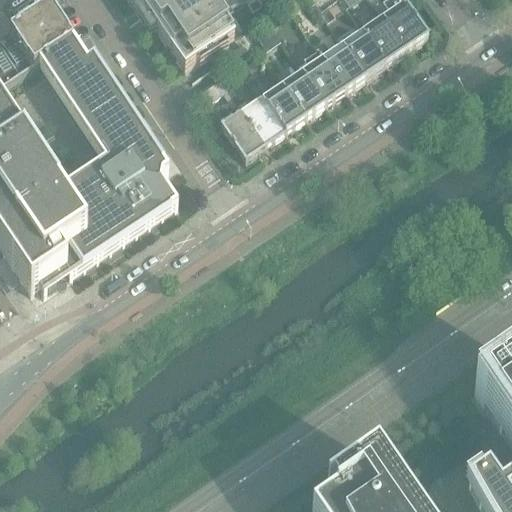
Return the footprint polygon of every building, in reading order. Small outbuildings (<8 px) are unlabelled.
[(19,0),(2,12),(15,31),(46,10),(47,9),(45,7),(45,6),(40,0),(19,0)] [(221,0),(132,0),(184,77),(233,44),(219,23),(231,15),(221,0)] [(332,8),(327,0),(317,7),(323,14),(332,8)] [(348,12),(363,1),(365,0),(364,0),(343,0),(341,2),(348,12)] [(402,10),(394,0),(393,0),(380,10),(373,0),(364,0),(365,0),(363,1),(380,25),(404,61),(427,46),(402,10)] [(256,3),(247,9),(252,16),(260,10),(256,3)] [(52,19),(48,13),(32,24),(0,45),(0,99),(40,73),(39,72),(72,49),(68,43),(69,42),(67,39),(67,40),(55,22),(55,21),(53,19),(52,19)] [(278,29),(270,18),(261,24),(269,36),(278,29)] [(271,39),(269,36),(261,24),(254,29),(264,44),(271,39)] [(404,61),(380,25),(360,38),(384,75),(404,61)] [(384,75),(360,38),(339,52),(363,88),(384,75)] [(56,204),(0,118),(0,255),(30,301),(38,295),(41,300),(41,301),(43,304),(46,302),(45,300),(57,293),(58,294),(60,295),(63,294),(65,292),(66,290),(65,287),(68,285),(69,287),(176,215),(171,209),(172,208),(160,191),(162,183),(167,179),(161,171),(161,172),(92,68),(86,71),(72,49),(39,72),(40,73),(45,80),(53,93),(105,171),(56,204)] [(363,88),(339,52),(319,66),(343,102),(363,88)] [(343,102),(319,66),(314,59),(305,64),(308,68),(296,76),(298,80),(323,115),(343,102)] [(253,78),(245,66),(236,72),(244,84),(253,78)] [(237,111),(226,95),(233,90),(226,79),(215,86),(224,99),(233,113),(237,111)] [(323,115),(298,80),(279,93),(303,129),(323,115)] [(224,99),(215,86),(198,97),(207,110),(224,99)] [(303,129),(279,93),(259,106),(283,142),(303,129)] [(283,142),(259,106),(238,120),(263,156),(283,142)] [(263,156),(238,120),(220,132),(245,168),(248,166),(249,166),(255,162),(256,161),(263,156)] [(511,511),(511,371),(473,398),(511,453),(511,484),(500,493),(488,475),(467,490),(479,511),(511,511)] [(407,511),(376,466),(325,501),(327,503),(331,500),(338,510),(335,511),(407,511)]
